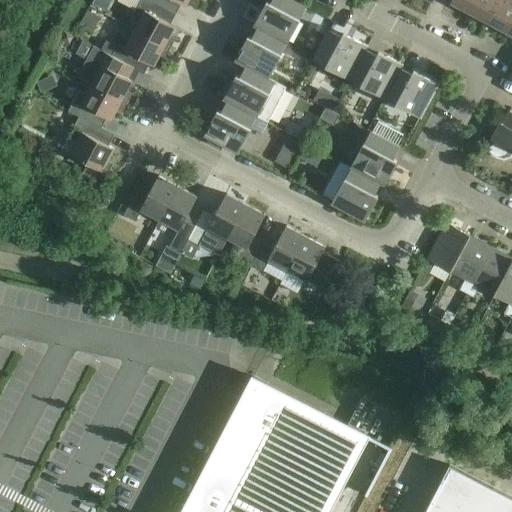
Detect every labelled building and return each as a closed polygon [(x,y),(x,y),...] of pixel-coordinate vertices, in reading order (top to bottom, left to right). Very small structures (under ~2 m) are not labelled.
[(139,21),(134,30),(170,49),(173,43),(171,42),(169,37),(175,27),(171,24),(176,14),(149,0),(141,0),(132,17),(139,21)] [(149,0),(176,14),(182,4),(186,6),(189,0),(149,0)] [(267,1),(262,10),(254,26),(257,28),(286,44),(287,44),(296,25),(306,7),(291,0),(272,0),(271,3),(267,1)] [(451,0),(450,3),(468,13),(474,0),(451,0)] [(474,0),(468,13),(486,22),(498,0),(474,0)] [(511,0),(498,0),(486,22),(504,32),(511,17),(511,0)] [(105,33),(116,8),(102,2),(90,27),(105,33)] [(248,36),(244,45),(235,61),(246,67),(269,78),(281,54),(286,44),(257,28),(252,39),(248,36)] [(101,50),(111,56),(133,68),(133,69),(144,75),(150,64),(154,66),(160,55),(164,54),(167,56),(170,49),(134,30),(129,40),(122,36),(116,47),(105,42),(101,50)] [(326,66),(350,80),(350,79),(368,47),(343,33),(341,37),(330,31),(320,48),(314,60),(326,66)] [(78,77),(92,85),(127,103),(130,97),(128,96),(127,91),(132,81),(128,79),(133,69),(133,68),(111,56),(101,50),(94,47),(78,77)] [(385,98),(401,69),(403,65),(378,52),(376,56),(366,50),(350,79),(361,85),(385,98)] [(236,75),(232,84),(223,100),(227,102),(257,117),(269,124),(287,88),(269,78),(246,67),(240,78),(236,75)] [(396,104),(420,117),(438,84),(413,71),(412,75),(401,69),(385,98),(396,104)] [(79,117),(79,118),(102,128),(107,118),(111,120),(117,110),(121,108),(124,110),(127,103),(92,85),(87,94),(79,90),(68,111),(79,117)] [(218,110),(213,119),(204,135),(238,153),(256,118),(257,117),(227,102),(222,112),(218,110)] [(319,119),(333,126),(339,116),(325,108),(319,119)] [(511,112),(509,111),(502,126),(506,129),(486,151),(487,151),(488,150),(492,155),(498,158),(504,159),(510,157),(511,155),(511,112)] [(102,128),(79,118),(69,137),(77,141),(70,155),(87,164),(82,175),(102,185),(111,168),(107,166),(107,162),(114,149),(108,146),(115,135),(102,128)] [(350,168),(351,168),(380,183),(384,186),(397,161),(393,159),(400,147),(382,138),(370,132),(364,144),(364,143),(350,168)] [(374,194),(380,183),(351,168),(345,178),(332,203),(365,221),(378,196),(374,194)] [(141,210),(160,220),(178,187),(158,176),(146,198),(136,193),(124,215),(135,222),(141,210)] [(181,253),(189,240),(196,225),(195,225),(185,219),(197,197),(178,187),(160,220),(178,230),(169,247),(181,253)] [(219,234),(227,238),(245,205),(226,194),(214,217),(203,211),(195,225),(196,225),(189,240),(200,245),(203,240),(213,245),(219,234)] [(240,259),(251,266),(263,243),(253,238),(265,215),(245,205),(227,238),(246,248),(240,259)] [(435,263),(450,271),(469,236),(446,224),(421,270),(429,274),(435,263)] [(269,260),(288,270),(305,237),(286,226),(274,249),(263,243),(251,266),(263,272),(269,260)] [(459,290),(466,294),(491,248),(469,236),(450,271),(465,279),(459,290)] [(325,247),(305,237),(288,270),(325,290),(339,264),(326,257),(325,258),(320,256),(325,247)] [(480,287),(495,295),(511,262),(511,258),(491,248),(466,294),(474,298),(480,287)] [(511,262),(495,295),(510,303),(504,314),(511,318),(511,316),(511,262)] [(327,511),(343,483),(357,455),(366,438),(367,436),(253,376),(243,395),(182,511),(327,511)] [(449,465),(431,500),(453,511),(473,511),(488,485),(449,465)] [(511,511),(511,496),(488,485),(473,511),(511,511)] [(453,511),(431,500),(424,511),(453,511)]
